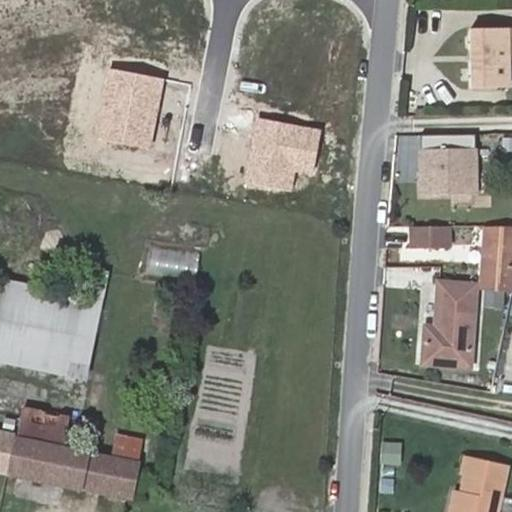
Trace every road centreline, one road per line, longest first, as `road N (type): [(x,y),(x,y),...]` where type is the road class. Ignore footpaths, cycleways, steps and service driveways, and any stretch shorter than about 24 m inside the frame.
road 1 (residential): [(352,511),(367,201),(387,0)]
road 2 (unknown): [(218,0),(198,147)]
